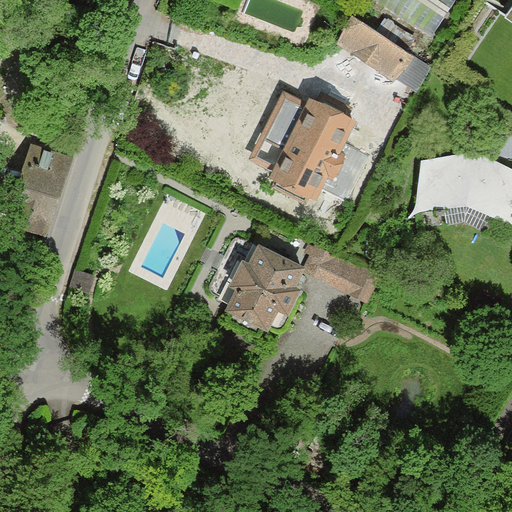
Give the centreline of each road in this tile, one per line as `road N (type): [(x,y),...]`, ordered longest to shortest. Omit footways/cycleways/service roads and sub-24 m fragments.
road 1 (residential): [(141,0),(26,359)]
road 2 (residential): [(327,511),(26,359)]
